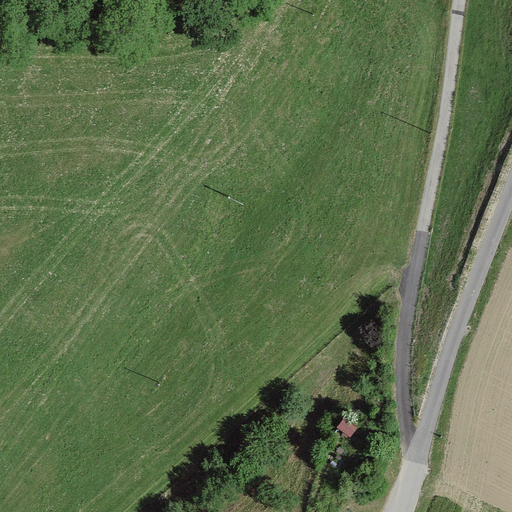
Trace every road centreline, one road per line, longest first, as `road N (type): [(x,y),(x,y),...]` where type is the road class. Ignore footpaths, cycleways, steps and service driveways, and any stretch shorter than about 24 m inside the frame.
road 1 (residential): [(462,0),(406,300),(401,402),(417,463)]
road 2 (unclassified): [(511,183),(417,463)]
